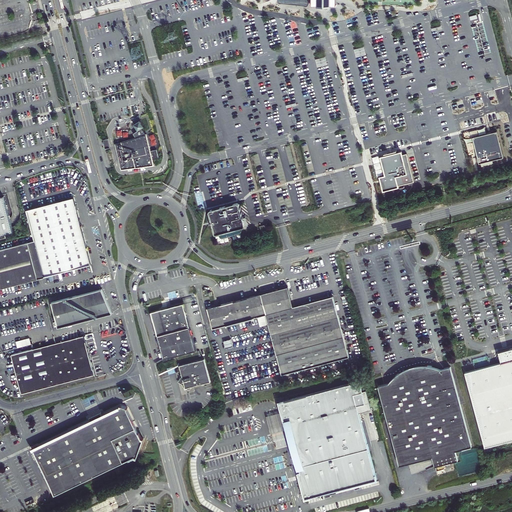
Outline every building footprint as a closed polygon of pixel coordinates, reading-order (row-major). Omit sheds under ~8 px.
[(364,47),(353,50),(356,59),(367,56),(364,47)] [(326,56),(315,59),(317,69),(328,66),(326,56)] [(135,139),(115,145),(118,157),(121,170),(137,168),(141,167),(141,168),(142,168),(143,168),(144,167),(144,164),(147,164),(147,167),(153,166),(152,161),(157,159),(158,159),(156,150),(149,152),(146,135),(145,136),(141,131),(144,129),(140,123),(134,127),(138,133),(136,134),(133,136),(135,139)] [(497,131),(473,137),(479,163),(504,157),(497,131)] [(380,176),(383,191),(399,187),(399,185),(414,181),(407,154),(402,155),(402,151),(380,157),(385,175),(380,176)] [(5,194),(0,195),(0,233),(5,232),(15,230),(14,226),(12,222),(5,194)] [(0,287),(91,264),(74,197),(27,209),(34,240),(0,248),(0,287)] [(213,224),(215,233),(216,234),(219,233),(220,236),(222,238),(241,233),(242,230),(242,227),(244,226),(245,225),(243,218),(243,217),(244,217),(244,216),(243,216),(243,215),(242,215),(242,213),(242,212),(242,211),(241,210),(241,208),(241,207),(241,206),(240,206),(239,203),(238,203),(231,205),(229,205),(210,210),(209,212),(212,220),(211,220),(211,221),(211,224),(212,224),(213,224)] [(212,307),(207,308),(213,329),(266,315),(294,307),(291,297),(288,286),(275,290),(217,305),(212,307)] [(57,328),(113,313),(107,301),(102,288),(50,302),(57,328)] [(294,307),(266,315),(282,374),(349,356),(333,296),(294,307)] [(164,359),(196,351),(191,333),(184,303),(168,307),(160,310),(151,312),(152,318),(154,323),(158,339),(161,350),(164,359)] [(15,368),(22,393),(95,374),(93,368),(91,369),(83,342),(86,341),(85,335),(55,343),(11,354),(13,361),(5,362),(7,370),(15,368)] [(17,340),(19,347),(32,344),(31,337),(17,340)] [(231,339),(225,340),(226,347),(233,345),(231,339)] [(91,369),(93,368),(86,341),(83,342),(91,369)] [(501,363),(465,372),(485,448),(504,443),(511,440),(511,348),(509,349),(498,352),(501,363)] [(192,386),(211,381),(205,359),(179,365),(181,373),(178,382),(180,383),(182,384),(185,389),(188,389),(191,389),(192,386)] [(434,371),(432,366),(430,366),(426,365),(426,368),(401,374),(400,372),(395,376),(396,378),(397,381),(388,383),(384,385),(378,386),(387,419),(400,466),(433,457),(435,466),(447,463),(458,460),(456,451),(464,448),(472,446),(450,367),(442,369),(434,371)] [(401,374),(426,368),(426,365),(425,365),(413,366),(411,367),(400,372),(401,374)] [(365,402),(362,391),(361,385),(360,380),(280,402),(288,433),(289,432),(294,448),(304,486),(302,486),(305,498),(356,484),(377,478),(359,412),(357,404),(365,402)] [(366,390),(362,391),(365,402),(357,404),(359,412),(371,409),(366,390)] [(34,450),(55,495),(136,457),(138,459),(145,440),(142,439),(129,409),(122,406),(97,418),(32,448),(33,450),(34,450)]
